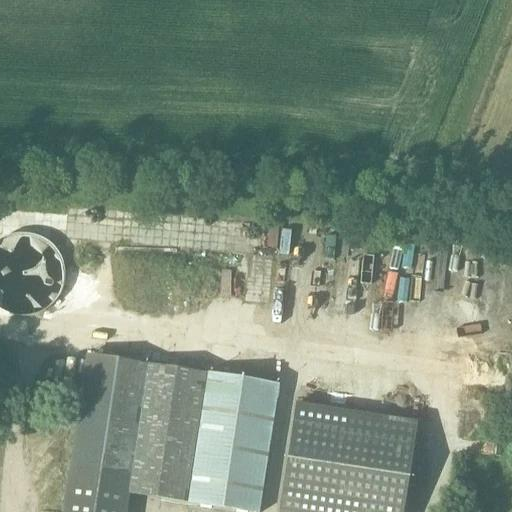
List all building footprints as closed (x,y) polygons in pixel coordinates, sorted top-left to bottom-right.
[(82,239),(126,241),(127,223),(83,222),(82,239)] [(267,285),(266,246),(256,246),(256,285),(267,285)] [(118,260),(130,261),(131,252),(94,249),(90,297),(114,299),(118,260)] [(296,288),(297,262),(288,261),(288,288),(296,288)] [(495,305),(496,279),(484,279),(484,277),(472,276),(471,298),(483,299),(482,305),(495,305)] [(227,511),(260,511),(279,387),(147,367),(85,357),(62,511),(127,511),(129,497),(227,511)] [(295,405),(279,511),(401,511),(407,474),(412,475),(413,466),(409,465),(415,424),(295,405)]
